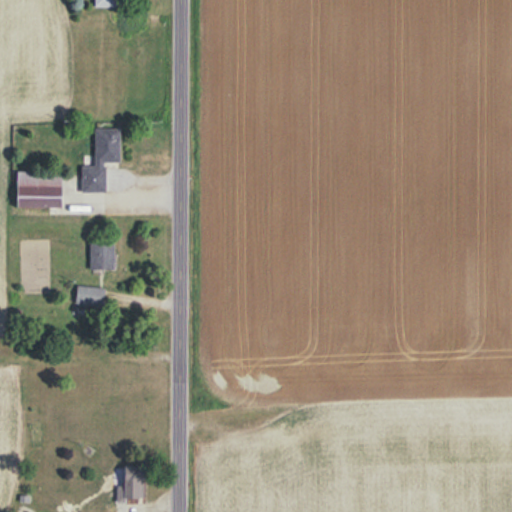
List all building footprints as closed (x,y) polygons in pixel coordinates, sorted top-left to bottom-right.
[(120,128),(95,128),(95,165),(82,165),(82,191),(106,191),(106,162),(120,162),(120,128)] [(62,208),(62,171),(15,171),(15,208),(62,208)] [(89,269),(114,269),(114,242),(89,242),(89,269)] [(75,304),(103,304),(103,287),(75,287),(75,304)] [(118,486),(117,501),(144,501),(145,467),(126,466),(126,486),(118,486)]
